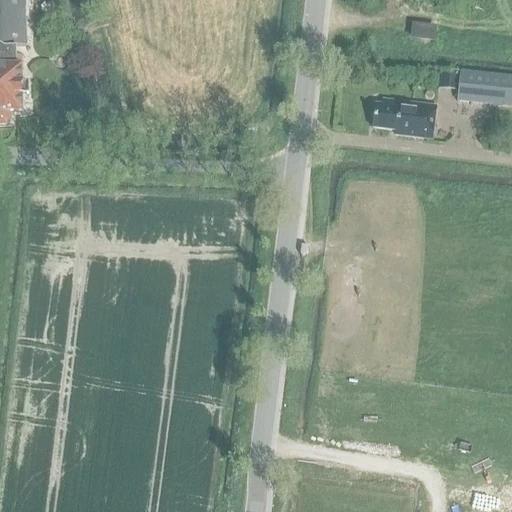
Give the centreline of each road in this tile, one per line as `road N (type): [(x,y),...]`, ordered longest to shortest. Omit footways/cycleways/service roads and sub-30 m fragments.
road 1 (tertiary): [(251,511),(293,175)]
road 2 (unclassified): [(0,153),(293,175)]
road 3 (tertiary): [(293,175),(314,0)]
